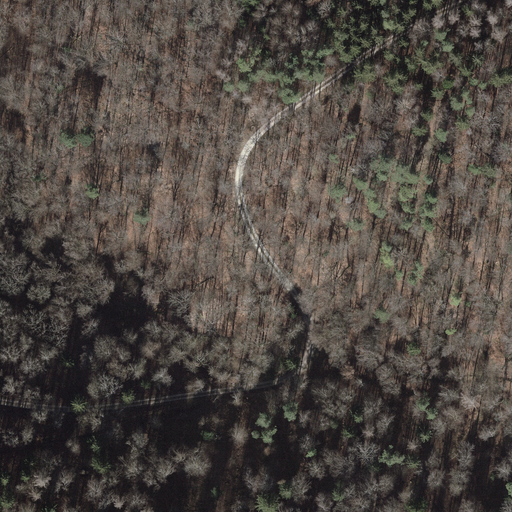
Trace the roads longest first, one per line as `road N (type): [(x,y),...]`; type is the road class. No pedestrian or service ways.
road 1 (track): [(472,0),(395,34),(339,72),(257,143),(245,166),(245,195),(266,246),(311,308),(320,336),(317,358),(297,375),(80,411),(0,401)]
road 2 (track): [(511,40),(436,121),(420,201),(442,269),(485,355),(488,383),(477,423),(445,464),(367,511)]
